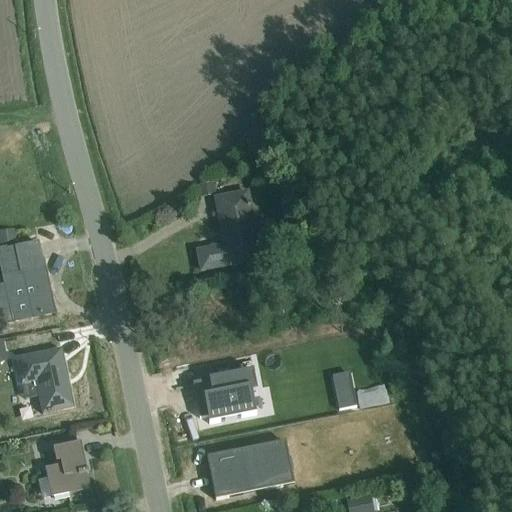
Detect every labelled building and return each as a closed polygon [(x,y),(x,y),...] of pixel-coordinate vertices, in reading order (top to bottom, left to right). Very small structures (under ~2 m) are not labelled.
[(260,170),(266,162),(265,162),(271,154),(255,142),(244,156),(250,161),(249,162),(260,170)] [(200,200),(216,198),(214,185),(198,187),(200,200)] [(201,273),(263,262),(249,195),(216,201),(225,248),(198,253),(201,273)] [(14,232),(0,234),(0,245),(16,244),(14,232)] [(38,246),(0,254),(0,271),(4,291),(0,291),(0,304),(4,326),(12,324),(12,327),(29,323),(31,335),(38,334),(36,320),(54,316),(53,312),(39,249),(38,246)] [(269,348),(271,360),(294,357),(293,345),(269,348)] [(25,402),(37,399),(41,417),(74,410),(61,352),(15,361),(20,389),(22,388),(25,402)] [(250,394),(256,393),(253,373),(240,375),(240,377),(209,384),(213,400),(197,404),(200,419),(199,419),(199,421),(210,419),(210,424),(208,424),(209,426),(256,416),(250,394)] [(363,410),(392,403),(387,383),(359,389),(363,410)] [(299,485),(290,442),(207,460),(216,503),(299,485)] [(53,452),(56,465),(61,464),(61,468),(45,471),(47,482),(37,483),(41,502),(44,502),(45,510),(69,505),(68,497),(90,492),(86,477),(88,476),(88,473),(84,474),(78,447),(81,447),(81,445),(53,452)] [(373,511),(373,509),(377,508),(376,498),(376,494),(375,495),(374,492),(370,493),(370,494),(345,499),(347,511),(373,511)] [(419,511),(416,497),(402,500),(404,511),(419,511)]
